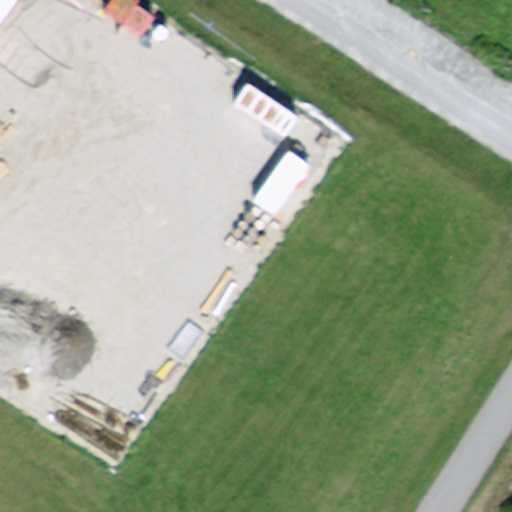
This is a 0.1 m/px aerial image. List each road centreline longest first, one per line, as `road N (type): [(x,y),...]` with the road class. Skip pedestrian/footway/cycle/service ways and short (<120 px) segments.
road 1 (unclassified): [(511,146),(281,0)]
road 2 (unclassified): [(511,387),(431,511)]
